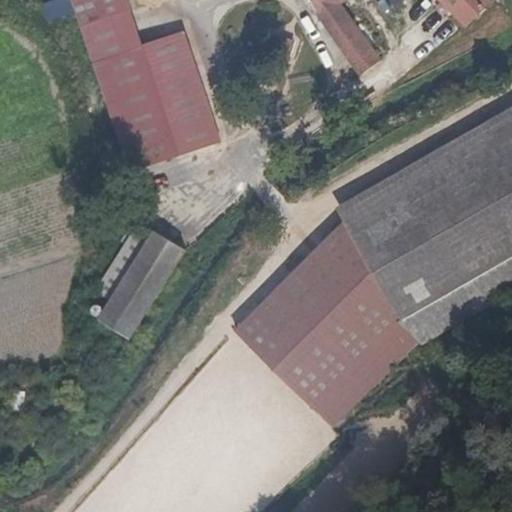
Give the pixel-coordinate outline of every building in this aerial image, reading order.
[(82,0),(141,166),(223,137),(186,31),(148,45),(132,0),(82,0)] [(319,0),(328,22),(348,51),(369,82),(390,68),(345,0),(450,0),(456,5),(472,20),(483,10),(491,0),(319,0)] [(242,328),(338,424),(426,341),(511,290),(511,107),(344,205),(352,219),(327,241),(242,328)] [(104,316),(134,336),(192,247),(162,227),(104,316)] [(25,415),(60,417),(61,388),(27,386),(25,415)]
